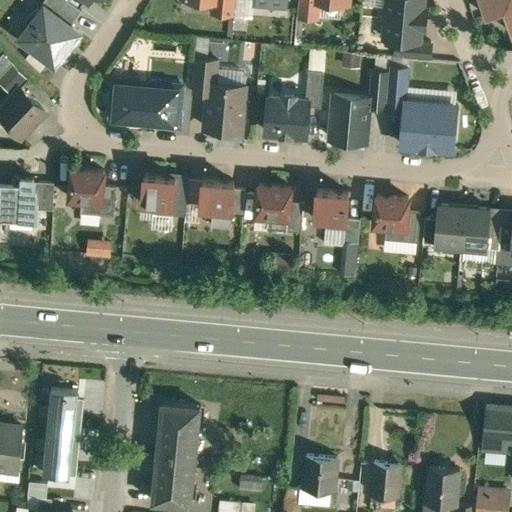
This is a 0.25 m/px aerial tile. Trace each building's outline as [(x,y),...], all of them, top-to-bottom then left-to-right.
[(83,9),(70,0),(44,0),(42,3),(45,5),(46,4),(72,24),(83,9)] [(214,0),(213,12),(236,14),(236,0),(214,0)] [(300,0),(299,14),(320,16),(321,0),(300,0)] [(424,0),(389,0),(389,4),(385,7),(384,19),(387,23),(386,37),(399,38),(421,40),(421,38),(424,0)] [(511,0),(481,0),(486,13),(506,6),(507,9),(505,14),(507,20),(511,22),(511,0)] [(72,24),(46,4),(45,5),(42,10),(39,8),(36,9),(36,10),(32,13),(29,16),(27,18),(26,22),(25,25),(24,25),(23,28),(26,30),(22,36),(57,62),(81,30),(72,24)] [(421,40),(399,38),(397,54),(431,57),(432,40),(421,38),(421,40)] [(13,61),(3,52),(0,54),(0,74),(12,63),(13,61)] [(219,58),(196,56),(193,90),(209,92),(210,82),(217,82),(219,58)] [(0,83),(8,91),(24,75),(12,63),(0,74),(0,83)] [(410,67),(391,65),(391,70),(388,106),(387,113),(405,115),(406,99),(407,99),(410,67)] [(325,70),(309,68),(307,96),(311,96),(310,105),(322,106),(325,70)] [(391,70),(372,69),(370,95),(371,96),(370,105),(388,106),(391,70)] [(182,85),(117,80),(113,117),(178,123),(182,85)] [(217,82),(210,82),(209,92),(206,126),(243,129),(247,85),(217,82)] [(22,86),(0,109),(0,115),(22,136),(47,110),(22,86)] [(284,94),(270,93),(267,130),(308,133),(310,105),(311,96),(307,96),(297,95),(295,93),(286,92),(284,94)] [(370,95),(335,92),(331,136),(367,140),(370,105),(370,95)] [(407,99),(406,99),(405,115),(402,142),(422,144),(435,146),(435,145),(455,147),(458,103),(407,99)] [(105,169),(74,166),(71,196),(83,197),(103,199),(104,183),(105,169)] [(178,175),(146,173),(143,202),(155,203),(154,211),(174,213),(175,203),(178,176),(178,175)] [(36,176),(12,175),(11,181),(0,180),(0,218),(36,220),(37,207),(38,190),(35,190),(35,180),(36,176)] [(190,177),(178,176),(175,203),(187,204),(190,177)] [(236,181),(204,178),(201,207),(233,210),(235,186),(236,181)] [(56,181),(35,180),(35,190),(38,190),(37,207),(54,208),(56,181)] [(104,183),(103,199),(83,197),(82,211),(116,214),(118,184),(104,183)] [(292,185),(260,183),(257,212),(269,213),(268,227),(288,229),(291,200),(292,185)] [(247,188),(235,186),(233,210),(245,211),(247,188)] [(350,191),(318,188),(316,218),(328,219),(327,227),(346,228),(347,220),(348,217),(350,191)] [(410,196),(378,193),(375,223),(387,224),(386,238),(405,239),(406,226),(407,226),(408,210),(410,196)] [(305,201),(291,200),(288,229),(302,230),(305,201)] [(465,205),(439,202),(438,217),(436,243),(462,245),(465,205)] [(187,204),(175,203),(174,213),(187,214),(187,204)] [(492,207),(465,205),(462,245),(488,248),(488,247),(490,222),(492,207)] [(423,211),(408,210),(407,226),(406,226),(405,239),(420,241),(423,211)] [(438,217),(426,216),(424,241),(436,243),(438,217)] [(362,218),(348,217),(347,220),(346,228),(345,240),(360,242),(362,218)] [(502,223),(490,222),(488,247),(500,248),(502,223)] [(511,223),(502,223),(500,248),(511,249),(511,223)] [(112,241),(89,238),(87,254),(110,256),(112,241)] [(34,470),(67,473),(76,381),(43,378),(34,470)] [(202,404),(164,400),(154,499),(192,503),(202,404)] [(511,406),(490,404),(485,448),(507,451),(508,439),(511,439),(511,406)] [(25,425),(0,422),(0,460),(20,463),(19,469),(20,469),(25,425)] [(338,456),(310,453),(306,487),(335,489),(338,456)] [(402,462),(376,459),(372,499),(378,500),(379,492),(399,494),(402,462)] [(461,468),(430,465),(425,511),(442,511),(443,502),(457,503),(461,468)] [(508,511),(511,476),(511,474),(481,471),(476,511),(508,511)] [(298,511),(301,486),(289,485),(285,511),(298,511)] [(53,496),(41,495),(40,507),(52,508),(53,496)] [(218,497),(216,511),(237,511),(238,499),(218,497)] [(239,511),(252,511),(253,500),(240,499),(239,511)] [(472,511),(474,504),(461,503),(460,511),(472,511)]
